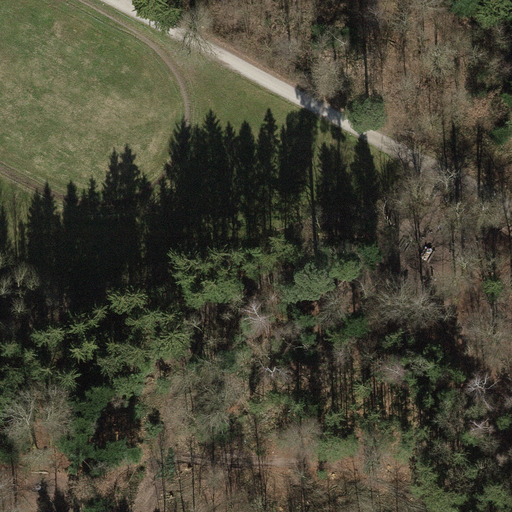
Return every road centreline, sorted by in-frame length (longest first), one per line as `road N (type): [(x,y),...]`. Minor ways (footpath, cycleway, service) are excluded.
road 1 (unknown): [(154,46),(178,80),(185,125),(158,187),(142,199),(82,208),(0,166)]
road 2 (track): [(349,125),(108,0)]
road 3 (track): [(511,213),(349,125)]
